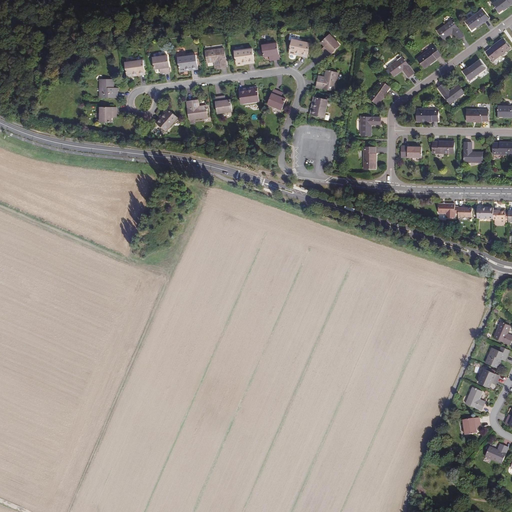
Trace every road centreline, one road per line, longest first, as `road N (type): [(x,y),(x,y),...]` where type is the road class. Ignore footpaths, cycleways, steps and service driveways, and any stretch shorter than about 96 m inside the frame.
road 1 (residential): [(147,91),(288,70),(300,87),(285,125),(286,170),(389,187)]
road 2 (residential): [(263,183),(195,162),(63,144),(0,122)]
road 3 (track): [(500,262),(408,511)]
road 4 (residential): [(304,199),(471,255)]
road 5 (residential): [(473,249),(306,194)]
road 6 (residential): [(392,130),(400,101),(511,20)]
road 7 (residential): [(389,187),(511,190)]
road 8 (residential): [(392,130),(511,132)]
